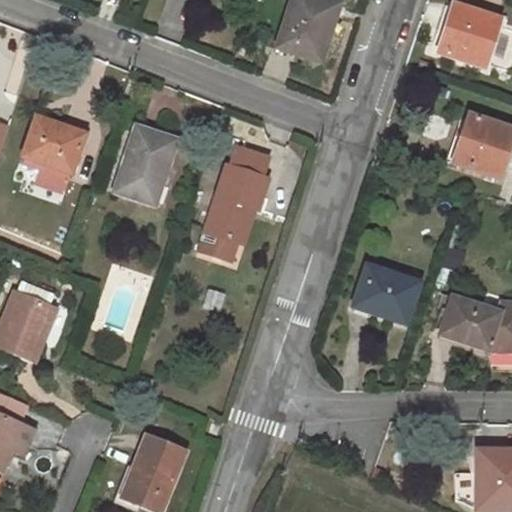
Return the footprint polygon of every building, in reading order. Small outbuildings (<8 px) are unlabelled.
[(325,0),(293,0),(278,49),(318,61),(330,23),(333,24),(339,4),(325,0)] [(452,6),(436,54),(483,69),(499,21),(452,6)] [(511,132),(468,117),(452,165),(497,180),(511,136),(511,132)] [(36,120),(22,158),(26,159),(23,165),(27,166),(35,183),(64,191),(82,138),(65,132),(66,130),(36,120)] [(137,129),(115,193),(151,205),(158,183),(162,184),(175,142),(137,129)] [(261,180),(266,161),(233,151),(227,169),(225,168),(205,233),(236,242),(247,207),(254,209),(256,210),(266,181),(261,180)] [(242,245),(254,209),(247,207),(236,242),(242,245)] [(365,267),(353,305),(370,311),(369,314),(403,325),(417,284),(365,267)] [(15,294),(0,329),(0,347),(34,362),(55,310),(15,294)] [(511,351),(511,304),(501,304),(498,313),(451,299),(447,314),(445,320),(440,337),(486,352),(511,351)] [(353,305),(352,308),(369,314),(370,311),(353,305)] [(0,472),(10,450),(20,426),(18,425),(25,406),(0,396),(0,472)] [(32,430),(20,426),(10,450),(23,456),(32,430)] [(146,437),(121,499),(153,511),(160,511),(185,453),(146,437)] [(476,475),(475,475),(475,511),(511,510),(511,452),(476,452),(476,475)] [(456,502),(475,511),(475,475),(456,474),(456,502)]
